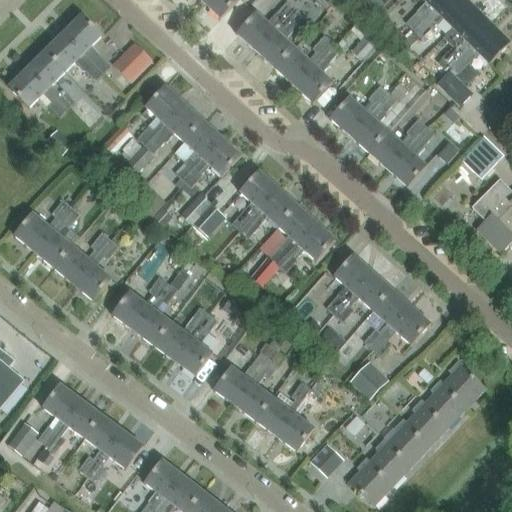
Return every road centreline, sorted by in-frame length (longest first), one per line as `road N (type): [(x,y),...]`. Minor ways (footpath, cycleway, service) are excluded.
road 1 (residential): [(511,335),(320,160),(265,135),(119,0)]
road 2 (residential): [(284,511),(0,299)]
